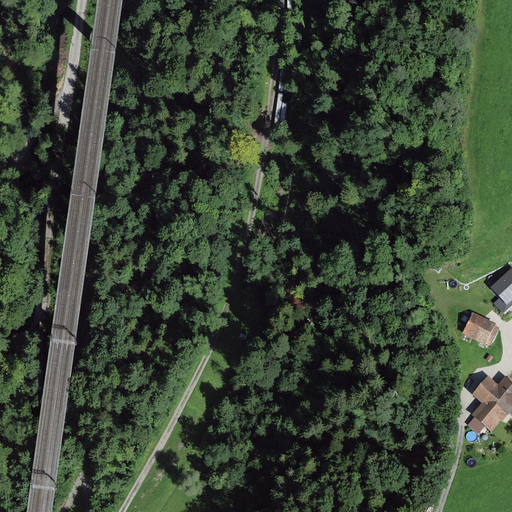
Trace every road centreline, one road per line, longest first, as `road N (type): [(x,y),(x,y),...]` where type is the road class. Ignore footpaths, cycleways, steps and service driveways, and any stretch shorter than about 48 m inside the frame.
road 1 (track): [(286,0),(248,239),(182,408),(121,511)]
road 2 (track): [(65,102),(41,328)]
